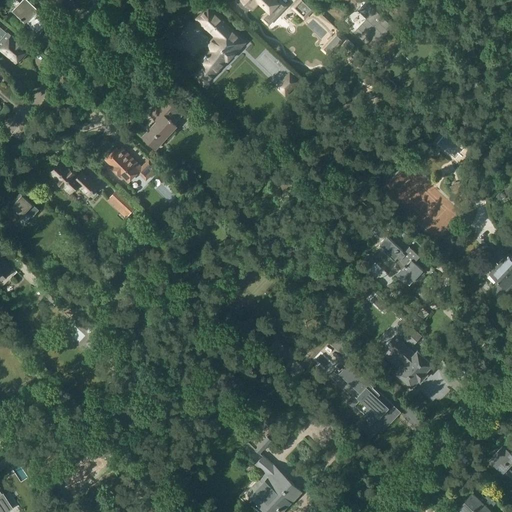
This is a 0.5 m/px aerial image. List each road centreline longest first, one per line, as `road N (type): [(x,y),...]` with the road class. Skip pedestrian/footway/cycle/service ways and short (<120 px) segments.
road 1 (residential): [(382,511),(511,373)]
road 2 (residential): [(0,137),(129,0)]
